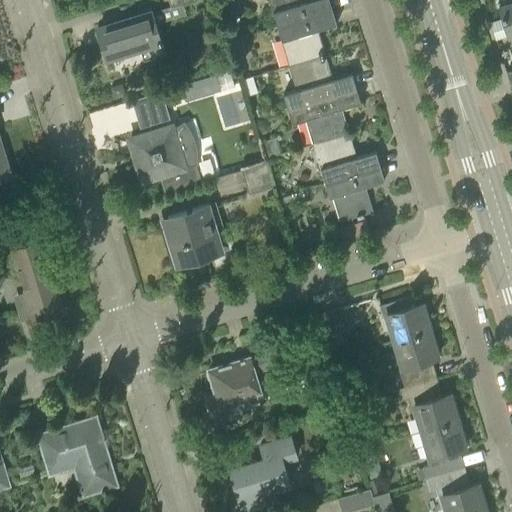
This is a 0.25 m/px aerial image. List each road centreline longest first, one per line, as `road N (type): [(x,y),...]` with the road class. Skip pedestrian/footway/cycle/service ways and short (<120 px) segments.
road 1 (residential): [(129,340),(25,0)]
road 2 (residential): [(129,340),(443,245)]
road 3 (residential): [(443,245),(368,0)]
road 4 (residential): [(511,470),(443,245)]
road 5 (residential): [(181,511),(129,340)]
road 6 (residential): [(0,379),(129,340)]
road 7 (tertiary): [(458,103),(463,155),(486,232)]
road 8 (tertiary): [(507,225),(483,149),(458,103)]
